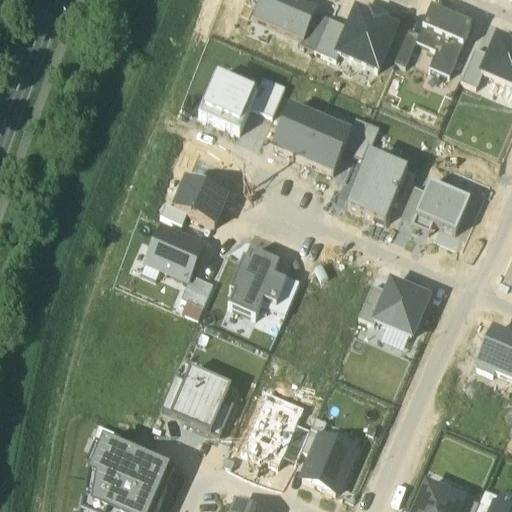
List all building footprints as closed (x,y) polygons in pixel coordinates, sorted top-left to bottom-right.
[(315,19),(317,14),(285,0),(262,0),(252,24),(301,46),(303,46),(315,19)] [(430,14),(419,41),(415,49),(435,57),(427,74),(448,83),(471,31),(430,14)] [(355,16),(348,33),(336,60),(338,61),(377,77),(396,33),(383,28),(384,25),(370,19),(369,22),(355,16)] [(328,25),(315,19),(303,46),(301,46),(299,51),(313,58),(328,25)] [(335,67),(338,61),(336,60),(348,33),(328,25),(313,58),(335,67)] [(394,69),(405,74),(415,49),(419,41),(408,36),(394,69)] [(509,48),(496,43),(488,61),(480,79),(482,80),(511,92),(511,47),(510,46),(509,48)] [(474,55),(460,88),(475,95),(482,80),(480,79),(488,61),(474,55)] [(215,83),(197,123),(218,132),(236,91),(215,83)] [(284,95),(262,86),(256,100),(250,115),(271,125),(284,95)] [(250,115),(256,100),(236,91),(218,132),(239,141),(250,115)] [(274,154),(303,167),(319,128),(290,116),(274,154)] [(342,155),(354,160),(367,131),(355,126),(348,141),(342,155)] [(348,141),(319,128),(303,167),(332,179),(342,155),(348,141)] [(368,162),(379,136),(367,131),(354,160),(353,164),(364,169),(367,161),(368,162)] [(368,162),(367,161),(364,169),(345,212),(385,230),(407,178),(368,162)] [(173,216),(173,217),(186,223),(213,235),(226,205),(186,188),(173,216)] [(429,190),(425,199),(414,223),(422,226),(432,231),(455,240),(469,207),(429,190)] [(425,199),(413,194),(399,227),(418,235),(422,226),(414,223),(425,199)] [(159,224),(181,234),(186,223),(173,217),(173,216),(164,212),(159,224)] [(432,231),(422,226),(418,235),(428,240),(432,231)] [(159,237),(145,271),(157,276),(188,289),(190,283),(202,256),(159,237)] [(261,312),(272,317),(286,284),(275,279),(279,272),(251,259),(248,267),(243,265),(228,298),(233,300),(227,314),(255,326),(261,312)] [(157,276),(145,271),(140,282),(153,287),(157,276)] [(188,289),(180,307),(184,309),(202,317),(212,293),(190,283),(188,289)] [(299,289),(286,284),(272,317),(285,322),(299,289)] [(386,298),(374,328),(375,328),(383,331),(405,341),(410,343),(427,305),(390,289),(386,298)] [(358,325),(373,332),(375,328),(374,328),(386,298),(372,292),(358,325)] [(202,317),(184,309),(179,320),(197,328),(202,317)] [(405,341),(383,331),(377,344),(400,354),(405,341)] [(511,343),(493,335),(477,370),(494,378),(511,385),(511,343)] [(103,405),(107,407),(136,419),(142,422),(163,374),(123,357),(103,405)] [(492,382),(494,378),(477,370),(475,375),(492,382)] [(189,377),(185,387),(197,393),(202,382),(189,377)] [(192,434),(210,442),(224,408),(231,394),(202,382),(197,393),(185,387),(170,421),(193,431),(192,434)] [(174,383),(159,416),(170,421),(185,387),(174,383)] [(125,445),(136,419),(107,407),(96,432),(98,433),(120,442),(125,445)] [(233,412),(224,408),(210,442),(218,446),(233,412)] [(261,408),(239,458),(278,475),(282,464),(296,431),(300,424),(261,408)] [(169,424),(192,434),(193,431),(170,421),(169,424)] [(309,466),(320,442),(324,433),(313,429),(309,437),(298,462),(309,466)] [(309,437),(296,431),(282,464),(295,470),(298,462),(309,437)] [(102,448),(115,453),(120,442),(98,433),(93,444),(102,448)] [(301,486),(335,500),(354,456),(320,442),(309,466),(301,486)] [(102,448),(86,483),(81,511),(159,511),(166,497),(165,496),(172,480),(173,481),(174,479),(115,453),(102,448)] [(459,511),(462,507),(461,506),(426,491),(416,511),(459,511)] [(497,502),(493,511),(494,511),(511,511),(511,500),(500,495),(497,502)] [(477,511),(492,511),(493,511),(497,502),(484,496),(478,510),(477,511)] [(462,503),(461,506),(462,507),(459,511),(477,511),(478,510),(462,503)]
